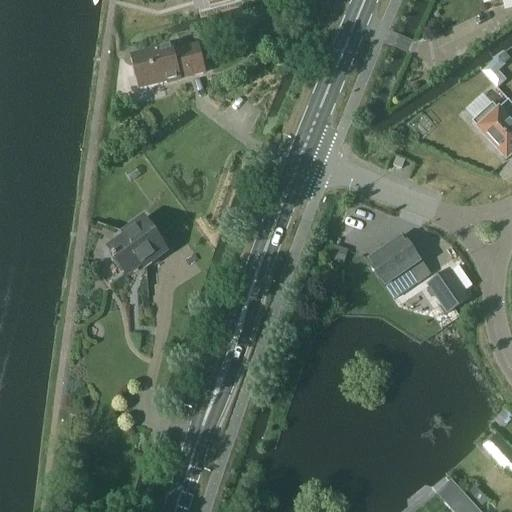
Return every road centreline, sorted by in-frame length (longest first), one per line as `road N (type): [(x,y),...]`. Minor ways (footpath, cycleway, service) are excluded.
road 1 (residential): [(300,160),(499,236)]
road 2 (secondary): [(300,160),(366,0)]
road 3 (secondary): [(245,305),(300,160)]
road 4 (residential): [(511,366),(487,293),(499,236)]
road 5 (secondary): [(205,419),(230,377),(245,305)]
road 6 (secondary): [(245,305),(211,373),(205,419)]
